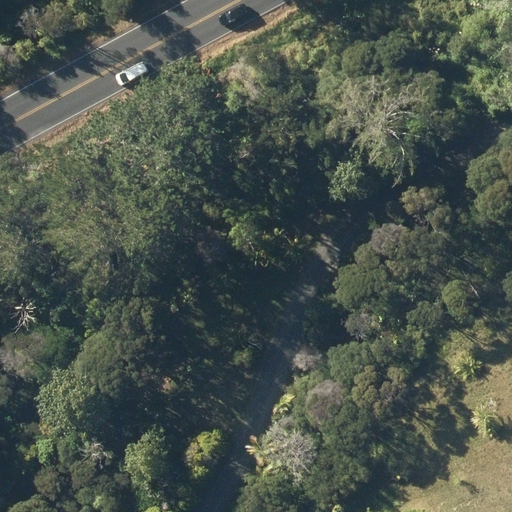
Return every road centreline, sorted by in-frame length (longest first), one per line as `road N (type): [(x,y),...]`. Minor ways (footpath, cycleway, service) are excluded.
road 1 (track): [(511,118),(404,223),(304,291),(240,385),(176,511)]
road 2 (primary): [(0,137),(243,0)]
